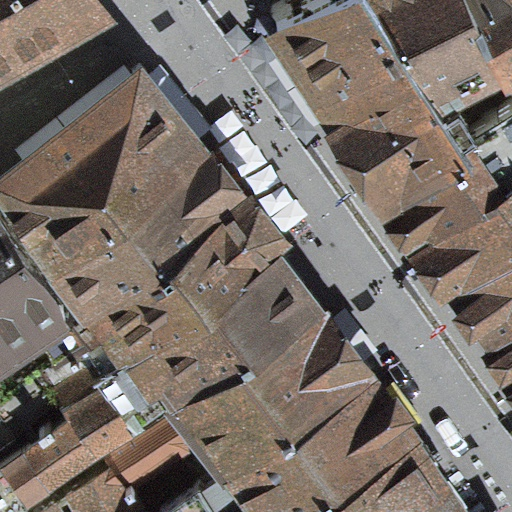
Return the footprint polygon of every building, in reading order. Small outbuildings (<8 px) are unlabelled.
[(0,0),(0,81),(115,20),(101,0),(0,0)] [(437,114),(368,0),(316,0),(265,26),(325,124),(320,128),(345,171),(361,196),(365,193),(470,132),(453,104),(437,114)] [(500,78),(463,0),(368,0),(437,114),(453,104),(500,78)] [(511,0),(463,0),(500,78),(507,98),(511,95),(511,0)] [(145,53),(0,163),(0,195),(83,313),(118,363),(126,358),(284,240),(295,230),(145,53)] [(511,106),(470,132),(365,193),(402,249),(511,176),(511,106)] [(511,176),(402,249),(433,295),(440,291),(452,307),(447,312),(463,333),(470,328),(486,353),(481,357),(511,404),(511,176)] [(0,374),(83,313),(0,195),(0,404),(7,401),(0,392),(0,374)] [(284,240),(126,358),(149,394),(162,388),(172,403),(328,297),(284,240)] [(328,297),(172,403),(167,407),(178,420),(202,453),(223,478),(229,476),(238,485),(251,511),(477,511),(423,428),(379,364),(328,297)] [(0,511),(26,511),(135,437),(91,371),(52,392),(68,421),(0,464),(0,511)] [(105,511),(202,453),(178,420),(104,466),(108,472),(54,511),(105,511)] [(251,511),(238,485),(231,488),(227,490),(222,480),(205,489),(206,491),(168,511),(251,511)]
